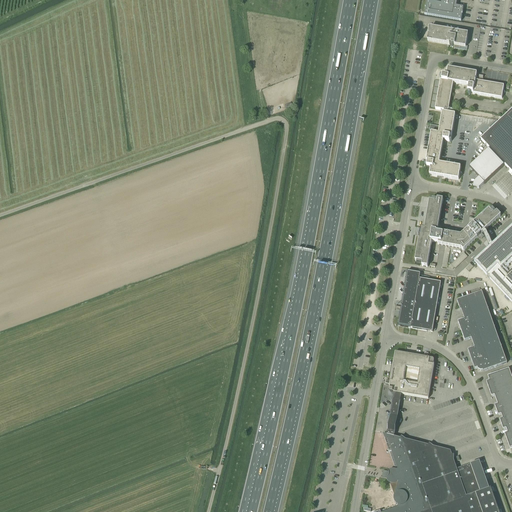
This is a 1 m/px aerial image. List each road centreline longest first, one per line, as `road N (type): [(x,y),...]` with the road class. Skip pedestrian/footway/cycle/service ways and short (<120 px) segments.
road 1 (unclassified): [(210,511),(277,206),(286,120),(274,117),(0,214)]
road 2 (motorway): [(266,511),(368,0)]
road 3 (motorway): [(350,0),(248,511)]
road 4 (unclassified): [(511,465),(501,469),(458,366),(429,344),(385,336)]
road 5 (unclassified): [(353,511),(385,336)]
road 6 (unclassified): [(385,336),(411,185)]
road 7 (unclassified): [(411,185),(438,59)]
